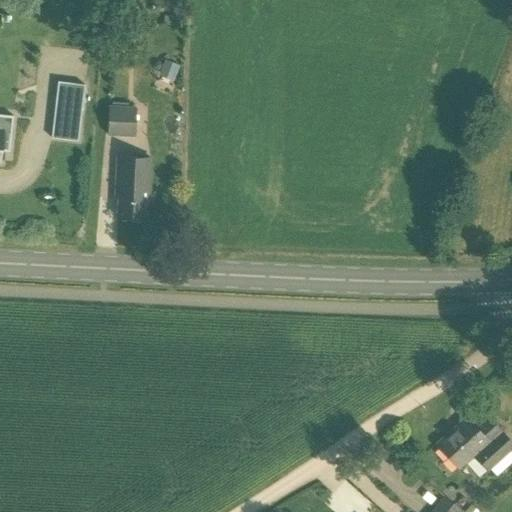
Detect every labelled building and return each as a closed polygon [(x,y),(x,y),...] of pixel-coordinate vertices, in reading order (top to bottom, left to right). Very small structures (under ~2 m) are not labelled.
[(133,40),(135,11),(119,10),(116,39),(133,40)] [(60,80),(56,108),(84,112),(87,84),(60,80)] [(109,107),(108,135),(109,135),(134,136),(134,133),(135,108),(109,107)] [(0,158),(1,151),(9,152),(13,116),(12,116),(0,114),(0,158)] [(117,218),(144,220),(145,201),(148,201),(150,158),(117,157),(115,200),(118,200),(117,218)] [(436,444),(458,469),(472,456),(486,471),(511,446),(511,445),(487,418),(475,429),(465,418),(436,444)] [(464,511),(445,497),(431,511),(464,511)]
